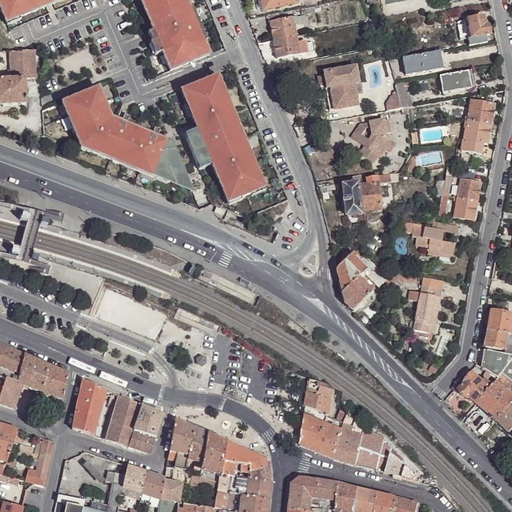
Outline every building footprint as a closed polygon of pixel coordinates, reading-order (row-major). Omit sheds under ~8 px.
[(0,0),(0,7),(5,19),(18,14),(19,16),(32,11),(29,6),(43,0),(0,0)] [(43,0),(29,6),(32,11),(57,0),(43,0)] [(168,70),(207,54),(202,41),(200,42),(197,33),(202,31),(195,15),(190,17),(186,8),(183,9),(179,0),(140,0),(152,29),(147,31),(156,53),(161,51),(168,70)] [(179,0),(183,9),(186,8),(190,17),(195,15),(191,6),(189,7),(185,0),(179,0)] [(267,22),(269,22),(278,20),(277,13),(266,16),(267,22)] [(18,14),(5,19),(7,24),(20,19),(19,16),(18,14)] [(269,22),(273,41),(295,36),(293,25),(291,17),(278,20),(269,22)] [(467,22),(469,38),(470,39),(471,39),(485,36),(489,36),(487,25),(484,25),(483,17),(467,20),(467,22)] [(202,31),(197,33),(200,42),(202,41),(205,40),(202,31)] [(292,56),(293,63),(305,61),(304,57),(301,44),(296,45),(295,36),(273,41),(276,59),(292,56)] [(467,39),(468,46),(487,43),(485,36),(471,39),(470,39),(469,38),(467,39)] [(21,62),(12,62),(14,80),(22,80),(24,80),(24,82),(35,81),(33,51),(21,51),(21,62)] [(439,51),(402,58),(405,75),(442,69),(439,51)] [(264,62),(266,68),(282,65),(287,64),(293,63),(292,56),(276,59),(264,62)] [(328,88),(353,84),(359,83),(356,69),(349,70),(348,68),(323,72),(324,76),(326,85),(326,88),(328,88)] [(466,72),(440,76),(443,94),(472,89),(470,78),(467,79),(466,72)] [(215,74),(210,76),(215,89),(221,87),(215,74)] [(210,76),(178,89),(194,128),(196,133),(184,138),(194,164),(207,158),(209,163),(219,189),(225,187),(230,200),(256,189),(251,176),(246,163),(241,151),(235,138),(231,126),(225,113),(221,102),(215,89),(210,76)] [(22,80),(14,80),(0,80),(0,106),(25,106),(24,82),(24,80),(22,80)] [(401,109),(406,108),(413,107),(409,82),(395,84),(395,87),(398,96),(401,109)] [(357,106),(353,84),(328,88),(333,110),(357,106)] [(65,97),(75,123),(70,125),(76,142),(80,140),(90,145),(88,150),(108,158),(110,153),(136,164),(133,169),(153,177),(155,172),(164,176),(181,169),(171,143),(164,146),(156,143),(158,140),(153,138),(158,127),(153,125),(149,134),(123,123),(127,114),(122,111),(118,121),(113,118),(111,123),(105,121),(103,114),(107,112),(96,86),(65,97)] [(390,98),(398,96),(395,87),(387,89),(390,98)] [(277,93),(280,101),(286,98),(283,91),(277,93)] [(387,112),(400,109),(401,109),(398,96),(390,98),(384,99),(387,112)] [(65,97),(60,100),(70,125),(75,123),(65,97)] [(226,100),(221,102),(225,113),(230,111),(226,100)] [(467,121),(491,125),(495,105),(471,101),(468,118),(467,121)] [(107,112),(103,114),(105,121),(111,123),(113,118),(108,116),(107,112)] [(388,146),(388,140),(383,137),(385,134),(389,133),(387,120),(369,123),(370,128),(371,137),(367,142),(368,148),(367,150),(363,148),(358,155),(371,164),(376,158),(378,159),(385,151),(388,146)] [(487,145),(491,125),(467,121),(467,124),(464,140),(483,144),(487,145)] [(236,124),(231,126),(235,138),(241,136),(236,124)] [(349,138),(355,142),(360,136),(365,129),(359,125),(349,138)] [(194,128),(182,133),(184,138),(196,133),(194,128)] [(410,132),(412,144),(418,143),(417,132),(410,132)] [(355,142),(363,148),(367,150),(368,148),(367,142),(360,136),(355,142)] [(156,143),(164,146),(171,143),(168,138),(164,140),(158,138),(158,140),(156,143)] [(90,145),(80,140),(76,142),(78,145),(88,150),(90,145)] [(394,145),(388,140),(388,146),(385,151),(388,153),(394,145)] [(481,155),(483,144),(464,141),(463,141),(460,151),(481,155)] [(246,149),(241,151),(246,163),(251,161),(246,149)] [(110,153),(108,158),(133,169),(136,164),(110,153)] [(207,158),(194,164),(196,169),(209,163),(207,158)] [(164,176),(155,172),(153,177),(164,182),(183,174),(181,169),(164,176)] [(256,174),(251,176),(256,189),(262,187),(256,174)] [(389,175),(378,177),(379,185),(390,183),(389,175)] [(379,185),(378,177),(366,179),(366,186),(379,185)] [(441,196),(447,197),(451,177),(445,177),(441,196)] [(366,186),(366,179),(358,180),(358,184),(359,187),(366,186)] [(457,199),(476,202),(480,183),(461,179),(458,196),(457,199)] [(362,216),(362,212),(359,187),(358,184),(343,186),(348,217),(349,217),(361,216),(362,216)] [(381,210),(379,185),(366,186),(359,187),(362,212),(381,210)] [(316,188),(319,200),(328,198),(327,191),(326,186),(316,188)] [(225,187),(219,189),(225,202),(230,200),(225,187)] [(438,216),(444,217),(447,197),(441,196),(438,216)] [(473,222),(476,202),(457,199),(456,202),(454,218),(473,222)] [(214,206),(212,211),(220,214),(222,210),(214,206)] [(24,211),(22,219),(26,220),(30,220),(31,217),(32,213),(24,211)] [(40,220),(39,224),(43,225),(47,226),(48,223),(49,219),(41,216),(40,220)] [(440,240),(442,225),(433,223),(432,231),(425,230),(424,232),(413,230),(412,235),(412,238),(416,239),(415,246),(428,249),(427,255),(437,257),(439,242),(440,240)] [(405,234),(412,235),(413,230),(424,232),(425,230),(425,226),(406,224),(405,234)] [(458,228),(442,225),(440,240),(442,241),(443,234),(453,235),(453,237),(456,237),(458,228)] [(105,233),(85,227),(82,236),(102,242),(105,233)] [(439,242),(437,257),(439,257),(440,254),(453,256),(455,245),(442,243),(439,242)] [(15,246),(13,253),(21,255),(22,250),(23,248),(18,247),(15,246)] [(356,251),(336,270),(339,281),(340,284),(343,295),(358,278),(363,274),(378,288),(381,285),(384,282),(395,292),(396,292),(402,286),(386,271),(379,266),(376,268),(359,251),(356,251)] [(31,257),(30,260),(38,262),(39,259),(40,254),(32,252),(31,257)] [(91,277),(74,273),(72,281),(89,286),(91,277)] [(358,278),(373,293),(378,288),(363,274),(358,278)] [(350,310),(354,313),(373,293),(358,278),(343,295),(345,305),(350,310)] [(425,317),(432,280),(423,278),(420,294),(418,302),(418,304),(419,304),(418,311),(425,317)] [(443,282),(432,280),(425,317),(418,311),(417,315),(416,315),(413,331),(430,334),(433,320),(437,320),(443,282)] [(384,282),(381,285),(392,295),(395,292),(384,282)] [(418,302),(420,294),(409,291),(408,300),(418,302)] [(510,335),(510,333),(511,322),(511,314),(491,311),(488,331),(508,335),(510,335)] [(504,350),(508,335),(488,331),(485,347),(504,350)] [(0,344),(0,378),(5,380),(17,383),(23,355),(0,344)] [(511,355),(504,354),(485,351),(482,369),(486,371),(498,379),(499,378),(501,375),(511,383),(511,355)] [(208,355),(201,352),(200,356),(200,357),(196,359),(197,364),(202,367),(206,364),(206,359),(208,355)] [(47,365),(23,355),(17,383),(22,385),(22,386),(41,392),(47,365)] [(68,374),(47,365),(41,392),(62,400),(68,374)] [(496,382),(498,379),(486,371),(482,377),(494,384),(496,382)] [(468,397),(476,404),(492,386),(485,380),(483,383),(471,374),(464,382),(465,382),(458,391),(466,398),(468,397)] [(511,389),(511,387),(511,383),(501,375),(499,378),(511,389)] [(332,399),(334,392),(328,383),(309,378),(305,406),(327,415),(329,408),(332,399)] [(22,385),(17,383),(5,380),(0,395),(0,405),(14,410),(22,386),(22,385)] [(93,436),(106,391),(82,380),(71,429),(93,436)] [(498,384),(496,382),(494,384),(492,386),(476,404),(478,406),(498,384)] [(509,405),(511,401),(511,396),(498,384),(478,406),(480,408),(495,421),(509,405)] [(108,430),(118,396),(114,394),(104,429),(108,430)] [(152,450),(153,448),(160,414),(140,406),(118,396),(108,430),(105,440),(145,453),(146,453),(148,453),(149,453),(150,452),(152,450)] [(495,421),(509,433),(511,430),(511,407),(509,405),(495,421)] [(327,415),(305,406),(304,416),(324,424),(326,418),(327,416),(327,415)] [(334,428),(341,431),(344,423),(347,415),(340,412),(334,428)] [(362,424),(347,415),(344,423),(341,431),(356,437),(362,424)] [(300,446),(317,453),(324,424),(304,416),(302,432),(300,446)] [(175,421),(168,452),(177,453),(188,456),(193,429),(175,421)] [(506,437),(509,433),(495,421),(492,425),(506,437)] [(7,463),(11,450),(17,430),(0,424),(0,460),(1,461),(7,463)] [(317,453),(333,460),(341,431),(334,428),(324,424),(317,453)] [(365,426),(362,424),(356,437),(355,443),(360,446),(364,430),(365,426)] [(207,435),(193,429),(188,456),(188,461),(195,462),(202,463),(207,435)] [(19,442),(22,432),(17,430),(11,450),(18,452),(20,443),(19,442)] [(384,443),(385,439),(364,430),(360,446),(354,466),(384,474),(390,453),(400,462),(403,459),(395,452),(384,443)] [(355,443),(356,437),(341,431),(333,460),(354,466),(360,446),(355,443)] [(225,443),(207,435),(202,463),(201,467),(205,468),(217,472),(220,473),(225,443)] [(53,442),(43,439),(36,472),(28,470),(25,481),(44,486),(53,442)] [(265,459),(225,443),(220,473),(245,478),(245,475),(236,473),(236,470),(247,473),(246,478),(249,479),(250,472),(266,468),(265,459)] [(33,448),(21,445),(18,456),(30,459),(33,448)] [(168,452),(167,460),(174,462),(175,462),(177,453),(168,452)] [(174,462),(173,469),(186,471),(187,463),(188,461),(188,456),(177,453),(175,462),(174,462)] [(390,453),(384,474),(418,484),(419,481),(400,462),(390,453)] [(99,485),(104,480),(87,461),(83,465),(99,485)] [(202,463),(195,462),(194,464),(194,470),(193,472),(200,474),(200,472),(201,467),(202,463)] [(145,472),(127,466),(125,476),(122,486),(122,488),(140,495),(145,472)] [(204,472),(200,472),(200,474),(200,475),(210,479),(216,481),(217,472),(205,468),(204,472)] [(250,472),(249,479),(265,482),(265,472),(268,472),(266,468),(250,472)] [(113,484),(115,474),(107,472),(105,482),(113,484)] [(164,478),(163,478),(145,472),(140,495),(159,501),(164,480),(164,478)] [(219,482),(217,491),(268,501),(269,496),(264,495),(265,482),(249,479),(246,478),(245,478),(220,473),(219,482)] [(122,486),(125,476),(115,474),(113,484),(122,486)] [(210,479),(200,475),(192,474),(190,483),(207,487),(210,479)] [(291,484),(288,511),(306,511),(309,511),(310,507),(310,505),(314,505),(315,500),(317,504),(321,504),(321,508),(318,508),(318,511),(334,511),(335,501),(338,484),(317,480),(299,478),(291,484)] [(164,480),(159,501),(156,511),(175,511),(177,507),(178,502),(182,483),(164,480)] [(122,488),(122,486),(113,484),(109,504),(109,507),(108,509),(118,510),(118,506),(122,488)] [(334,511),(353,511),(357,489),(338,484),(335,501),(334,511)] [(373,511),(376,493),(357,489),(353,511),(373,511)] [(217,491),(215,509),(233,511),(266,511),(268,501),(217,491)] [(394,511),(396,498),(376,493),(373,511),(394,511)] [(107,511),(108,509),(109,507),(97,504),(98,496),(85,494),(84,501),(92,503),(91,505),(84,504),(83,509),(81,511),(107,511)] [(84,501),(57,495),(56,502),(65,505),(83,509),(84,504),(84,501)] [(415,511),(417,503),(396,498),(394,511),(415,511)] [(12,511),(15,505),(3,502),(1,511),(12,511)] [(195,511),(196,505),(183,503),(182,508),(177,507),(175,511),(195,511)]
